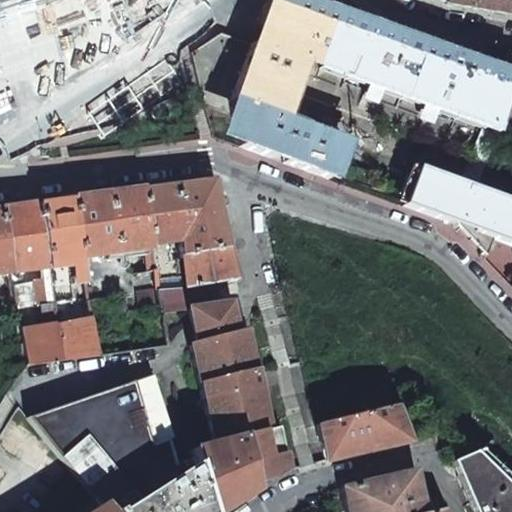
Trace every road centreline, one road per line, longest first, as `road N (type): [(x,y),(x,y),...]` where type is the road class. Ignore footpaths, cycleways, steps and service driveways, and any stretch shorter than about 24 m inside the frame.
road 1 (residential): [(0,182),(209,160),(443,250),(511,315)]
road 2 (residential): [(308,480),(426,453),(452,511)]
